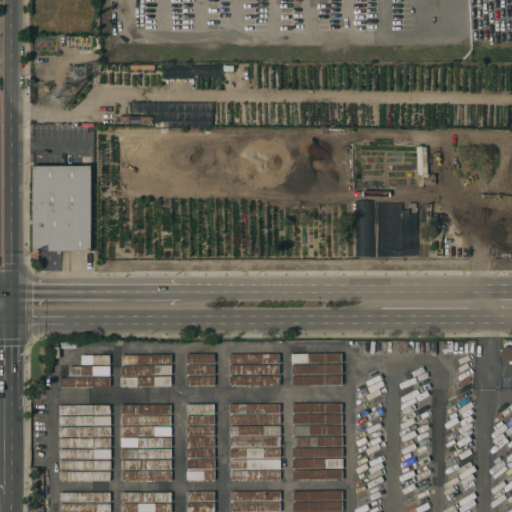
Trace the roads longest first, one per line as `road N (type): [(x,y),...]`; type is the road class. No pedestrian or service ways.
road 1 (primary): [(0,319),(381,318)]
road 2 (primary): [(12,292),(11,0)]
road 3 (primary): [(382,288),(178,291)]
road 4 (primary): [(10,494),(12,292)]
road 5 (primary): [(178,291),(12,292)]
